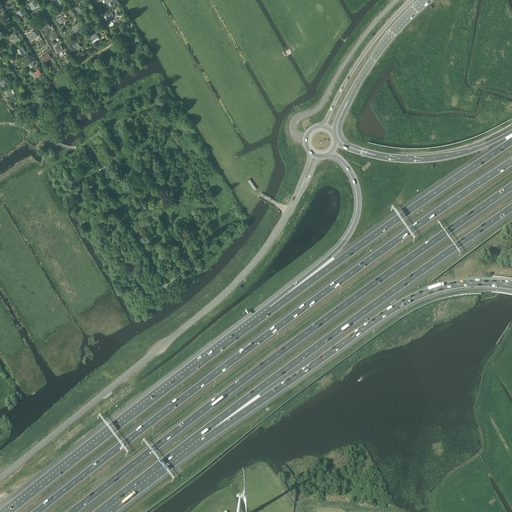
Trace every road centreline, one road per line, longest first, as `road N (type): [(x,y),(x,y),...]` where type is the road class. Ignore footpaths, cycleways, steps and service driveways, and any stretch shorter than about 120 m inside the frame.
road 1 (motorway): [(511,161),(36,511)]
road 2 (motorway): [(72,511),(511,185)]
road 3 (unclassified): [(301,188),(225,293),(0,478)]
road 4 (motorway): [(199,433),(511,207)]
road 5 (motorway): [(199,433),(415,297),(463,284),(511,286)]
road 6 (motorway): [(272,309),(10,511)]
road 7 (motorway): [(511,143),(272,309)]
road 8 (motorway): [(331,152),(358,188),(356,223),(272,309)]
road 9 (track): [(171,94),(0,195)]
road 10 (primary): [(411,0),(363,54),(322,125)]
road 11 (motorway): [(511,130),(440,157),(379,156)]
road 12 (motorway): [(98,511),(199,433)]
road 13 (primary): [(349,96),(427,0)]
